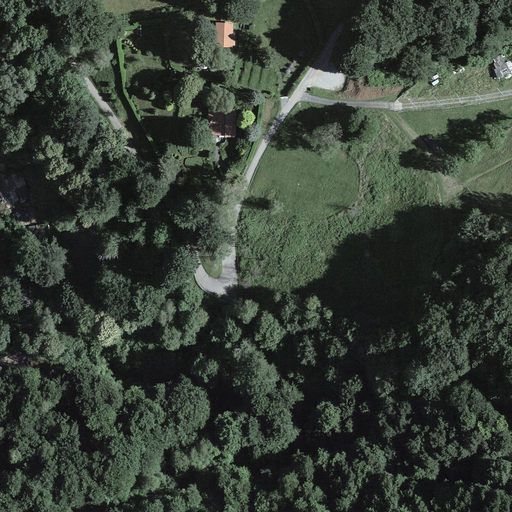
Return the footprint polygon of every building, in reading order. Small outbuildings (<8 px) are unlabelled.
[(232,22),(216,22),(216,44),(231,44),(232,22)] [(511,63),(511,61),(507,63),(503,55),(493,60),(497,69),(494,70),(498,79),(511,72),(511,63)] [(236,108),(208,108),(208,118),(210,117),(210,134),(225,134),(224,135),(236,135),(236,108)] [(425,134),(421,137),(430,148),(434,145),(425,134)] [(9,178),(2,181),(6,191),(8,190),(12,199),(18,197),(19,199),(30,194),(19,171),(7,175),(9,178)]
